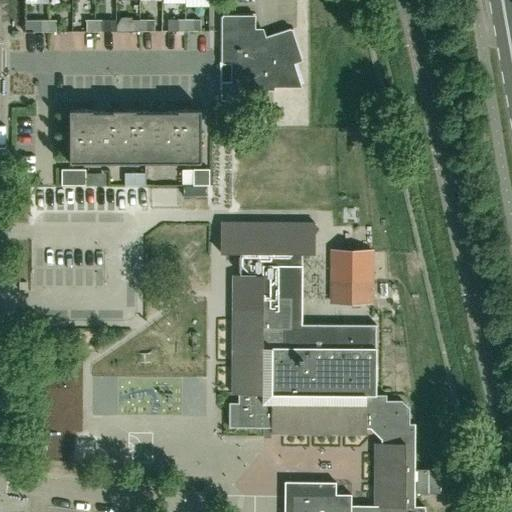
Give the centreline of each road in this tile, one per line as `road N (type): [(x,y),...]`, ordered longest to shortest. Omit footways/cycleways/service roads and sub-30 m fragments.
road 1 (secondary): [(407,0),(511,461)]
road 2 (unclassified): [(173,511),(160,497),(0,485)]
